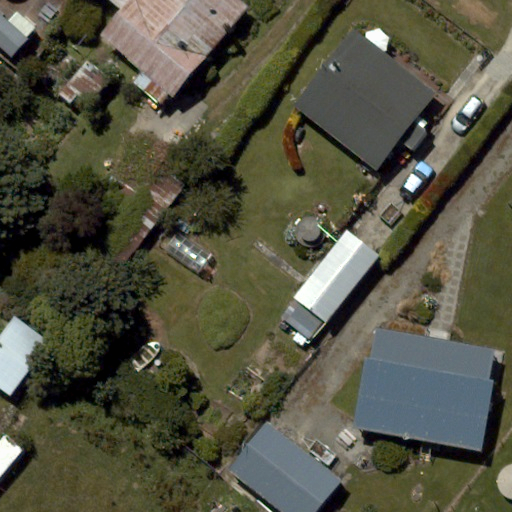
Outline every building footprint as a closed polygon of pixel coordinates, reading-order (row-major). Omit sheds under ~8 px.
[(126,19),(102,46),(182,114),(259,24),(230,0),(115,0),(110,6),(126,19)] [(355,39),(296,113),(378,177),(436,102),(355,39)] [(174,213),(119,175),(99,203),(125,221),(93,266),(123,286),(174,213)] [(385,257),(346,230),(293,306),(332,333),(385,257)] [(52,353),(15,325),(0,345),(0,392),(14,403),(52,353)] [(502,355),(383,339),(370,439),(488,455),(502,355)] [(0,488),(37,443),(9,420),(0,431),(0,488)] [(273,435),(236,484),(273,511),(328,511),(346,490),(273,435)]
